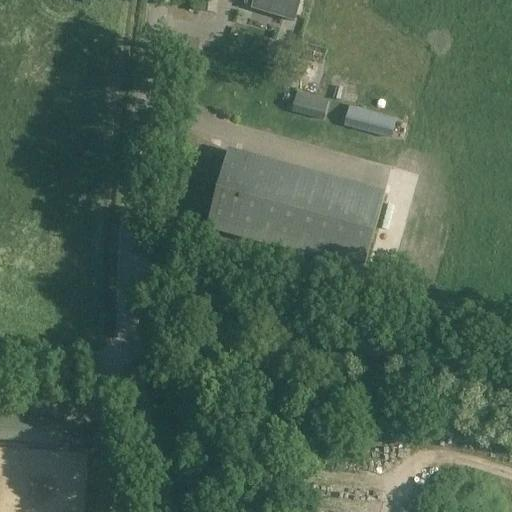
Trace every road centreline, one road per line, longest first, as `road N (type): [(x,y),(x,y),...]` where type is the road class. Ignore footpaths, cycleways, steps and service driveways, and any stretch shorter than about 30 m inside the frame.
road 1 (track): [(511,385),(379,348),(129,257)]
road 2 (unclassified): [(123,369),(161,0)]
road 3 (unclassified): [(153,511),(123,369)]
road 4 (unclassified): [(123,369),(0,354)]
